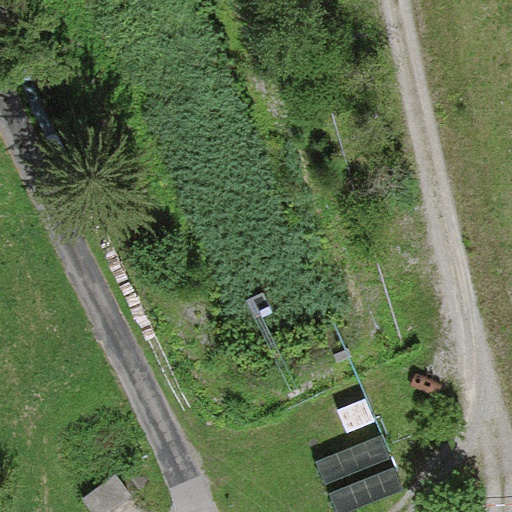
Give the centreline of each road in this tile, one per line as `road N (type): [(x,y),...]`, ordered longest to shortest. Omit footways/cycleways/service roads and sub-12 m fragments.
road 1 (track): [(504,511),(492,420),(396,0)]
road 2 (residential): [(0,104),(198,511)]
